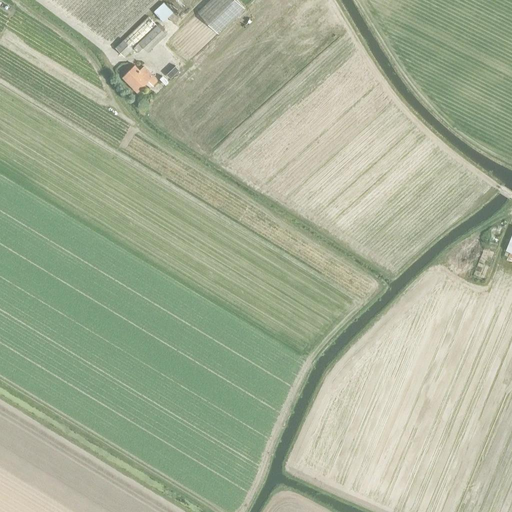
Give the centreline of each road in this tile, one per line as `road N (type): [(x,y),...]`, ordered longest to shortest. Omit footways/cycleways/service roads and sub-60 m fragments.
road 1 (track): [(511,195),(425,132),(384,85),(332,0)]
road 2 (track): [(376,290),(309,355),(242,511)]
road 3 (track): [(511,161),(424,98),(358,0)]
